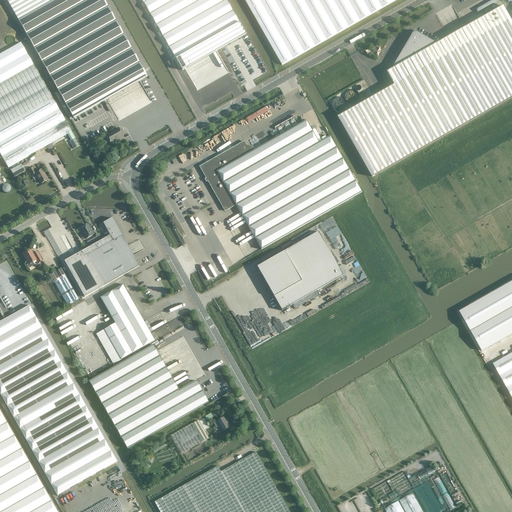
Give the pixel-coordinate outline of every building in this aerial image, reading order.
[(6,0),(18,20),(69,109),(71,108),(82,126),(113,108),(116,113),(157,89),(145,66),(107,0),(6,0)] [(225,0),(141,0),(182,70),(245,34),(225,0)] [(244,0),(282,65),(396,0),(244,0)] [(338,117),(372,177),(511,97),(511,21),(503,6),(437,44),(416,32),(416,31),(415,31),(414,31),(414,32),(413,32),(413,33),(413,34),(413,33),(392,69),(387,72),(394,85),(338,117)] [(249,43),(249,41),(248,40),(247,39),(245,37),(244,37),(243,37),(242,37),(241,37),(239,38),(238,39),(237,40),(237,41),(237,43),(237,44),(237,45),(238,46),(239,47),(240,48),(241,48),(242,49),(243,49),(245,48),(246,48),(247,47),(248,46),(248,45),(249,44),(249,43)] [(71,132),(20,43),(0,54),(0,153),(8,168),(71,132)] [(197,71),(201,78),(209,73),(205,67),(197,71)] [(210,84),(209,86),(211,89),(221,83),(214,71),(205,76),(210,84)] [(339,113),(348,106),(340,95),(331,103),(339,113)] [(362,192),(330,136),(318,142),(306,120),(254,150),(252,146),(246,145),(244,141),(199,166),(225,211),(236,205),(261,249),(362,192)] [(118,128),(106,135),(110,143),(122,136),(118,128)] [(75,138),(70,141),(74,149),(79,146),(75,138)] [(21,164),(10,170),(15,177),(25,171),(21,164)] [(35,174),(40,184),(48,180),(42,169),(36,173),(32,168),(29,170),(32,175),(35,174)] [(137,263),(134,257),(133,256),(133,255),(124,260),(119,251),(128,247),(128,246),(124,240),(112,218),(103,223),(113,241),(87,255),(104,286),(139,266),(137,263)] [(80,229),(82,233),(83,232),(86,238),(93,234),(88,225),(80,229)] [(330,271),(327,266),(319,253),(319,252),(327,248),(323,242),(321,238),(318,232),(282,252),(280,254),(257,267),(274,297),(273,297),(274,297),(281,311),(290,306),(311,294),(320,289),(343,276),(338,267),(330,271)] [(34,265),(33,262),(36,261),(37,264),(42,261),(37,253),(34,255),(30,249),(23,254),(29,264),(27,265),(29,268),(34,265)] [(61,268),(50,275),(67,306),(79,299),(61,268)] [(511,281),(459,312),(482,351),(511,333),(511,281)] [(123,284),(100,297),(132,353),(155,340),(123,284)] [(0,393),(1,395),(57,496),(117,462),(29,305),(0,321),(0,393)] [(192,375),(198,371),(194,366),(201,362),(195,351),(191,353),(178,330),(89,381),(127,448),(208,402),(192,375)] [(511,352),(493,364),(511,397),(511,352)] [(57,511),(36,475),(0,410),(0,511),(57,511)] [(223,417),(216,421),(222,431),(229,427),(223,417)] [(180,454),(208,438),(198,420),(170,436),(180,454)] [(289,511),(255,452),(220,472),(217,466),(154,502),(160,511),(289,511)] [(456,507),(449,492),(448,492),(440,477),(435,479),(450,510),(456,507)] [(423,503),(427,511),(441,511),(441,510),(447,507),(438,490),(438,496),(436,496),(434,496),(433,493),(434,487),(431,487),(429,481),(419,486),(419,489),(417,487),(417,492),(419,497),(424,495),(424,493),(427,498),(424,500),(424,503),(423,503)] [(405,511),(423,511),(412,493),(399,500),(405,511)] [(404,511),(398,501),(385,509),(386,511),(404,511)]
